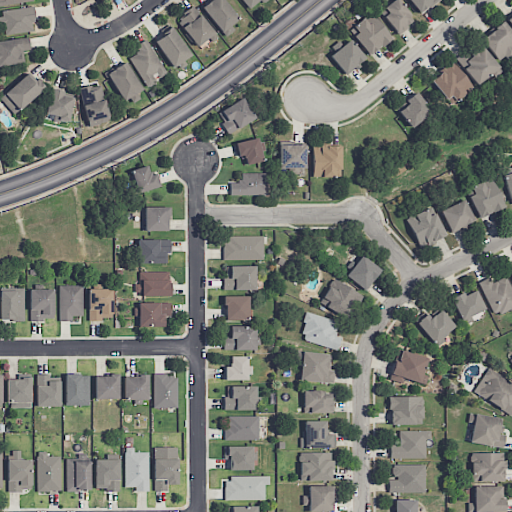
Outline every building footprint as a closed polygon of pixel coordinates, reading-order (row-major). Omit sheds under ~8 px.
[(226,37),(234,29),(230,25),(238,17),(223,0),(206,0),(199,6),(226,37)] [(262,0),(242,0),(250,10),(262,0)] [(397,0),(392,0),(379,11),(398,34),(414,20),(397,0)] [(408,0),(420,14),(437,0),(408,0)] [(1,9),(2,33),(34,31),(32,7),(1,9)] [(176,19),(195,47),(213,34),(195,7),(176,19)] [(348,28),(368,56),(391,39),(371,12),(348,28)] [(480,39),(498,60),(504,55),(507,59),(511,55),(511,33),(502,21),(480,39)] [(153,39),(171,68),(190,56),(173,27),(153,39)] [(0,40),(0,65),(24,63),(22,51),(29,50),(28,37),(0,40)] [(147,87),(157,81),(156,79),(166,73),(146,39),(135,45),(138,52),(129,57),(147,87)] [(365,58),(349,39),(329,56),(345,75),(365,58)] [(500,69),(480,47),(468,58),(462,52),(454,59),(477,84),(491,72),(494,75),(500,69)] [(107,71),(121,101),(129,97),(132,102),(143,97),(126,62),(107,71)] [(447,104),(471,90),(455,62),(431,76),(447,104)] [(0,97),(12,114),(44,90),(30,72),(0,94),(0,97)] [(88,126),(109,121),(99,81),(78,87),(88,126)] [(53,120),(68,122),(72,97),(63,95),(64,91),(50,88),(45,113),(54,115),(53,120)] [(396,110),(411,127),(431,111),(416,93),(396,110)] [(254,120),(244,98),(216,111),(226,133),(254,120)] [(244,165),(262,161),(257,137),(234,142),(237,157),(243,156),(244,165)] [(305,144),(279,145),(279,168),(305,168),(305,144)] [(312,177),(332,177),(332,168),(340,168),(340,145),(312,144),(312,177)] [(130,170),(138,193),(160,185),(155,172),(150,174),(147,165),(130,170)] [(511,171),(503,174),(511,204),(511,203),(511,171)] [(266,194),(266,172),(242,173),(242,182),(229,182),(230,195),(266,194)] [(465,189),(479,218),(504,206),(490,177),(465,189)] [(473,222),(464,200),(440,209),(449,232),(473,222)] [(145,230),(168,231),(168,207),(145,206),(145,230)] [(445,236),(432,208),(406,220),(419,248),(445,236)] [(263,236),(222,237),(222,258),(263,258),(263,236)] [(168,239),(138,239),(138,264),(169,263),(168,239)] [(367,290),(380,268),(359,255),(345,277),(367,290)] [(254,266),(224,266),(224,289),(254,289),(254,266)] [(170,295),(169,271),(138,272),(139,284),(134,284),(134,295),(170,295)] [(478,281),(493,316),(511,308),(511,289),(506,275),(491,282),(489,277),(478,281)] [(345,319),(360,296),(334,278),(318,302),(345,319)] [(58,320),(72,321),(72,315),(82,316),(83,285),(59,285),(58,320)] [(53,319),(53,288),(29,289),(29,320),(53,319)] [(111,288),(88,288),(88,319),(112,319),(111,288)] [(0,289),(0,294),(0,319),(24,320),(24,289),(0,289)] [(450,297),(461,320),(484,309),(475,290),(464,295),(462,292),(450,297)] [(224,319),(248,319),(247,296),(223,296),(224,319)] [(138,302),(138,326),(164,327),(164,316),(170,316),(170,303),(138,302)] [(433,345),(455,329),(441,309),(429,318),(425,312),(415,319),(433,345)] [(336,350),(340,338),(334,336),(339,322),(308,312),(299,338),(336,350)] [(255,349),(254,325),(229,326),(230,336),(223,337),(223,350),(255,349)] [(333,383),(334,370),(329,369),(331,354),(299,351),(298,360),(301,361),(299,380),(333,383)] [(389,380),(402,383),(403,379),(426,384),(427,375),(422,374),(426,356),(399,351),(396,362),(393,361),(389,380)] [(250,379),(250,366),(247,366),(247,355),(229,356),(230,366),(223,366),(223,380),(250,379)] [(472,392),(511,415),(511,412),(511,382),(487,368),(472,392)] [(60,381),(49,381),(49,374),(36,374),(36,406),(59,406),(60,381)] [(89,404),(89,374),(64,374),(65,405),(89,404)] [(153,407),(176,408),(177,374),(153,374),(153,407)] [(118,398),(118,375),(95,375),(95,398),(118,398)] [(124,375),(123,399),(133,400),(133,402),(147,402),(148,376),(124,375)] [(7,378),(7,407),(30,407),(30,379),(7,378)] [(255,409),(255,386),(224,386),(225,409),(255,409)] [(332,412),(332,391),(303,391),(303,412),(332,412)] [(421,424),(422,396),(389,396),(388,424),(421,424)] [(501,418),(469,412),(467,422),(472,423),(468,442),(502,448),(505,435),(498,433),(501,418)] [(258,438),(258,415),(225,416),(225,439),(258,438)] [(302,421),(302,448),(335,447),(334,434),(325,434),(325,420),(302,421)] [(425,458),(424,439),(430,439),(430,430),(398,431),(399,444),(389,444),(389,458),(425,458)] [(229,470),(252,470),(252,446),(223,446),(224,459),(229,459),(229,470)] [(124,487),(135,487),(135,491),(148,491),(148,451),(133,452),(133,447),(124,447),(124,487)] [(177,447),(153,447),(154,491),(167,491),(167,484),(177,484),(177,447)] [(30,459),(20,460),(20,450),(7,451),(8,491),(31,490),(30,459)] [(60,491),(60,456),(46,456),(46,451),(36,451),(37,491),(60,491)] [(331,452),(299,452),(300,481),(332,480),(331,452)] [(503,452),(470,453),(471,481),(504,480),(503,452)] [(89,459),(65,460),(66,491),(90,490),(89,459)] [(118,459),(95,459),(95,490),(119,489),(118,459)] [(424,465),(392,464),(392,478),(388,478),(388,492),(424,492),(424,465)] [(224,476),(224,499),(264,499),(264,484),(268,484),(268,477),(224,476)] [(304,511),(333,511),(332,485),(308,486),(308,495),(304,495),(304,511)] [(468,511),(484,511),(503,511),(504,498),(500,498),(500,486),(473,485),(473,502),(468,502),(468,511)] [(389,511),(416,511),(417,499),(394,500),(394,511),(389,511)]
